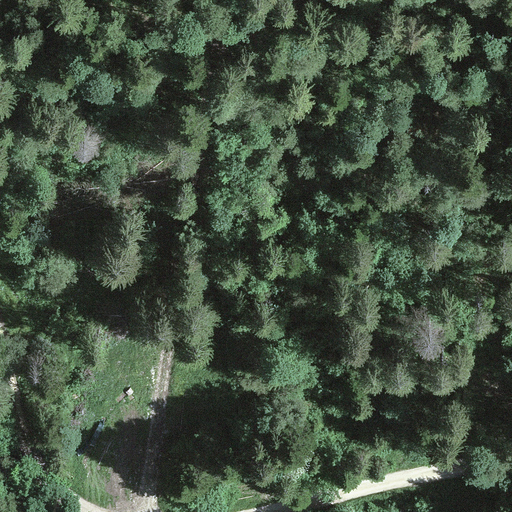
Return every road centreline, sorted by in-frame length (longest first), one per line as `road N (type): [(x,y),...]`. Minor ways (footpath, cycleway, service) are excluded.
road 1 (track): [(143,511),(167,368),(177,235),(225,0)]
road 2 (track): [(511,458),(362,487),(283,511)]
road 3 (unclassified): [(85,511),(50,485),(34,458),(0,338)]
